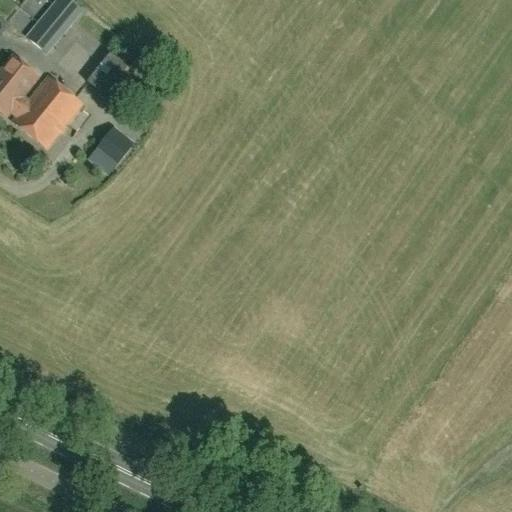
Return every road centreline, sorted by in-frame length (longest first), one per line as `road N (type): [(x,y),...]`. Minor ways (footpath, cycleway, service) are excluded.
road 1 (primary): [(203,511),(0,412)]
road 2 (unclassified): [(111,511),(0,457)]
